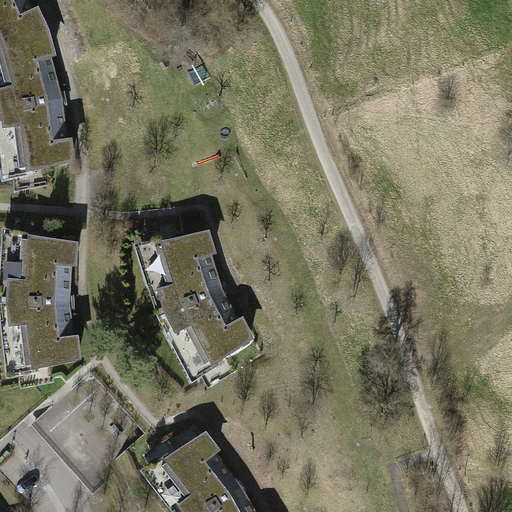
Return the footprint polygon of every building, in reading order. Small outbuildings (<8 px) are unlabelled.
[(0,0),(0,51),(47,34),(37,13),(35,14),(28,0),(0,0)] [(53,57),(47,34),(0,51),(0,105),(2,112),(6,148),(14,148),(19,187),(44,182),(42,167),(72,161),(70,143),(68,143),(63,106),(66,106),(63,93),(60,93),(51,58),(53,57)] [(45,228),(20,224),(18,265),(10,264),(7,303),(12,345),(20,344),(25,384),(49,379),(48,365),(78,358),(76,339),(74,340),(70,309),(73,309),(73,296),(70,296),(72,266),(74,266),(74,247),(44,243),(45,228)] [(173,230),(148,235),(160,273),(154,276),(165,314),(184,350),(191,346),(209,383),(231,369),(224,356),(250,339),(241,323),(240,323),(226,296),(228,295),(223,283),(220,284),(211,255),(213,254),(207,237),(177,243),(173,230)] [(217,452),(206,438),(180,455),(170,443),(150,456),(174,489),(169,494),(183,511),(255,511),(245,493),(247,492),(240,481),(238,482),(215,453),(217,452)]
